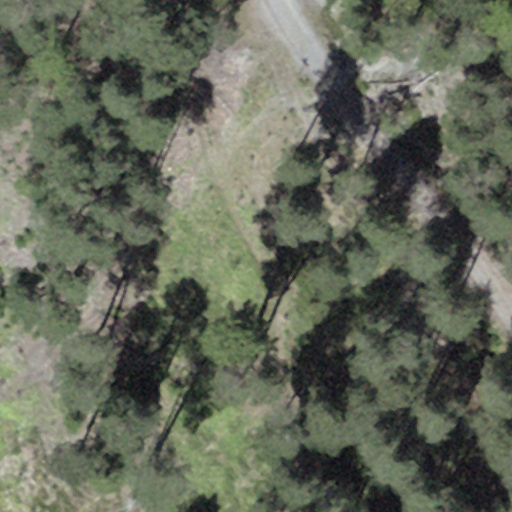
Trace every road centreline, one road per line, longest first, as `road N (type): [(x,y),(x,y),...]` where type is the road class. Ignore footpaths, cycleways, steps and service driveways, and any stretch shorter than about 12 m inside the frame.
road 1 (track): [(479,511),(475,421),(459,377),(287,88),(263,0)]
road 2 (track): [(286,0),(366,130),(511,319)]
